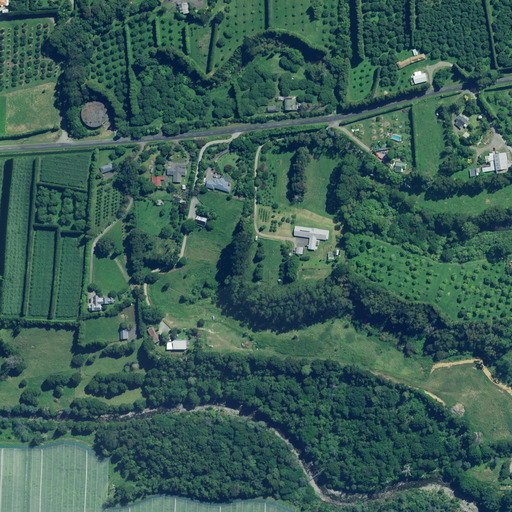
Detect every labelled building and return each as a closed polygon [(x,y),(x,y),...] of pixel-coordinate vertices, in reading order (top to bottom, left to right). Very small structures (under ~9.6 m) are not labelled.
[(187,13),(185,3),(179,4),(180,12),(183,12),(183,13),(187,13)] [(400,69),(410,63),(425,58),(424,53),(407,58),(401,62),(400,60),(396,62),(400,69)] [(421,74),(420,71),(414,72),(415,75),(413,76),(415,84),(427,81),(425,73),(421,74)] [(295,100),(284,99),(284,110),(297,110),(297,105),(295,105),(295,100)] [(92,127),(95,127),(96,127),(97,127),(99,126),(101,125),(103,124),(105,122),(106,120),(107,118),(107,116),(108,114),(107,111),(107,109),(106,107),(104,105),(103,104),(101,103),(99,102),(96,101),(94,101),(92,101),(90,102),(88,103),(86,104),(84,106),(83,108),(82,110),(81,112),(81,114),(82,117),(82,119),(83,121),(85,123),(86,124),(88,126),(90,126),(92,127)] [(470,122),(460,114),(455,119),(457,121),(455,123),(461,129),(463,126),(465,127),(470,122)] [(497,174),(508,172),(508,168),(511,167),(511,162),(507,163),(505,152),(493,154),(493,152),(489,153),(489,156),(485,156),(485,162),(490,161),(491,166),(486,167),(484,167),(482,168),(483,172),(496,170),(497,174)] [(396,161),(394,171),(401,172),(401,171),(402,172),(403,168),(405,169),(406,162),(396,161)] [(114,166),(112,162),(108,163),(108,164),(100,167),(102,173),(114,169),(113,166),(114,166)] [(181,169),(181,168),(174,168),(174,169),(167,168),(167,174),(173,175),(173,182),(180,182),(181,175),(185,175),(186,169),(181,169)] [(154,183),(154,189),(157,188),(157,186),(160,186),(160,180),(164,180),(164,176),(151,177),(152,183),(154,183)] [(207,180),(205,187),(213,189),(214,188),(229,192),(230,187),(227,186),(229,182),(225,181),(222,178),(219,179),(214,179),(214,181),(207,180)] [(207,218),(197,216),(195,224),(204,226),(207,218)] [(328,230),(295,226),(294,236),(310,238),(308,249),(315,250),(316,239),(326,240),(326,239),(327,239),(328,230)] [(92,311),(97,311),(100,311),(100,304),(105,304),(109,304),(113,304),(113,298),(99,298),(99,296),(94,296),(94,304),(87,304),(87,309),(89,309),(89,311),(92,311)] [(159,341),(152,326),(147,329),(154,343),(159,341)] [(173,343),(173,350),(186,350),(186,345),(189,345),(189,341),(173,341),(173,343)]
